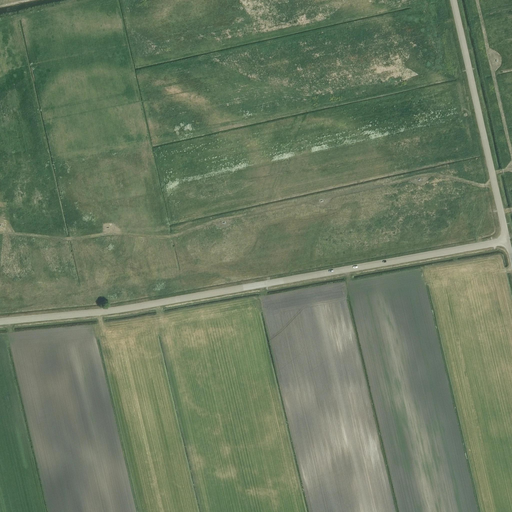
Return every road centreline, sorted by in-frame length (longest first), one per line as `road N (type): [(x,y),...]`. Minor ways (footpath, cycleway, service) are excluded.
road 1 (unclassified): [(0,321),(133,306),(507,240)]
road 2 (unclassified): [(507,240),(453,0)]
